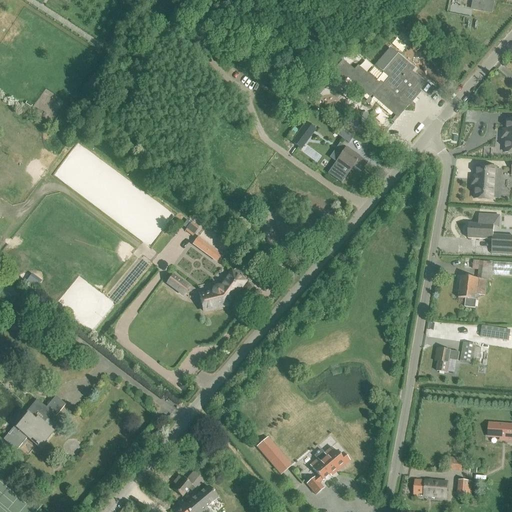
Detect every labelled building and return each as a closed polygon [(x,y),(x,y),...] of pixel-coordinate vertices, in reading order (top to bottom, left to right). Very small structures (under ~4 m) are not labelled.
[(474,0),(472,10),(491,14),(493,0),(474,0)] [(410,74),(414,70),(389,49),(374,66),(388,79),(383,85),(380,83),(378,85),(357,67),(353,71),(342,61),(331,74),(343,84),(347,80),(369,98),(371,97),(397,119),(416,98),(412,95),(416,90),(418,92),(423,85),(410,74)] [(354,116),(359,109),(354,105),(349,112),(354,116)] [(305,123),(291,143),(300,149),(314,130),(305,123)] [(342,130),(337,136),(348,144),(353,138),(342,130)] [(335,162),(327,174),(340,183),(349,172),(352,166),(360,172),(366,163),(345,148),(335,162)] [(477,167),(475,199),(493,201),(496,168),(477,167)] [(468,225),(468,239),(492,241),(492,249),(511,250),(511,237),(493,237),(494,227),(494,216),(479,215),(478,225),(468,225)] [(198,229),(190,223),(185,231),(184,231),(192,237),(198,229)] [(216,263),(222,255),(198,237),(192,246),(216,263)] [(466,300),(465,308),(475,309),(477,295),(485,296),(487,281),(491,282),(494,264),(474,261),(473,269),(479,270),(478,280),(461,278),(458,299),(466,300)] [(511,275),(511,262),(494,262),(493,274),(511,275)] [(231,273),(219,290),(218,289),(217,289),(217,288),(216,288),(215,288),(214,288),(213,289),(212,289),(212,290),(211,290),(211,291),(211,292),(210,293),(211,294),(199,296),(203,312),(227,306),(244,283),(243,282),(245,279),(244,277),(237,271),(235,271),(233,274),(231,273)] [(173,277),(167,285),(183,296),(189,288),(173,277)] [(510,340),(511,328),(482,326),(481,338),(510,340)] [(460,362),(472,364),(472,361),(478,363),(481,348),(475,347),(475,346),(463,344),(460,362)] [(457,361),(459,353),(450,352),(437,349),(435,362),(438,363),(436,372),(447,374),(449,360),(457,361)] [(53,426),(52,424),(47,419),(51,414),(55,417),(65,405),(55,397),(45,408),(36,400),(25,414),(27,415),(16,428),(14,427),(3,440),(16,451),(27,438),(36,446),(48,432),(53,426)] [(511,426),(489,425),(489,437),(506,438),(505,441),(511,441),(511,426)] [(21,446),(29,454),(36,447),(28,439),(21,446)] [(279,453),(267,439),(256,448),(274,469),(282,462),(276,455),(279,453)] [(339,457),(331,448),(323,454),(326,458),(320,463),(317,460),(309,467),(317,476),(314,479),(314,478),(306,485),(315,496),(323,489),(319,484),(322,481),(322,482),(329,475),(331,477),(349,461),(342,454),(339,457)] [(462,472),(463,459),(449,458),(448,472),(462,472)] [(194,489),(196,491),(206,479),(195,470),(185,481),(179,476),(173,484),(175,486),(172,490),(181,498),(188,490),(191,492),(194,489)] [(424,497),(446,498),(447,483),(415,481),(413,497),(418,498),(418,495),(424,495),(424,497)] [(459,495),(470,496),(471,483),(460,482),(459,495)] [(185,506),(177,511),(202,511),(220,497),(210,486),(185,507),(185,506)]
